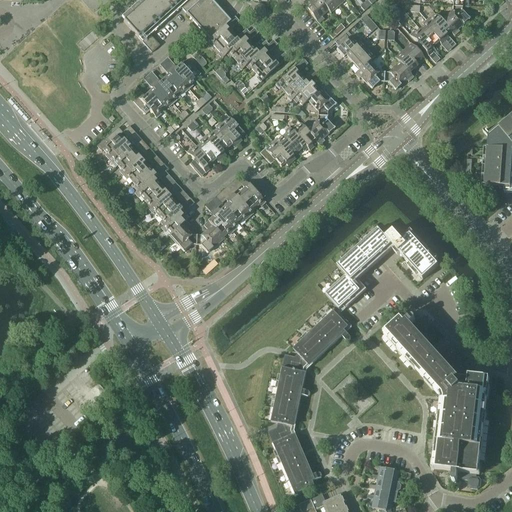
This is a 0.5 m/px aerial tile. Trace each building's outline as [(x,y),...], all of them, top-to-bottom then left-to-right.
[(204,39),(207,42),(227,25),(230,22),(210,0),(147,0),(123,22),(152,53),(160,46),(150,36),(181,8),(206,36),(204,39)] [(319,0),(310,0),(307,3),(309,5),(306,9),(319,24),(324,20),(321,17),(328,11),(329,11),(319,0)] [(332,0),(319,0),(329,11),(328,11),(331,14),(339,7),(332,0)] [(454,12),(443,22),(452,32),(456,36),(461,31),(459,29),(470,19),(463,11),(463,8),(454,7),(454,12)] [(431,18),(427,21),(446,42),(449,38),(447,36),(452,32),(443,22),(437,16),(433,20),(431,18)] [(425,27),(421,31),(435,47),(439,43),(441,46),(446,42),(427,21),(423,25),(425,27)] [(213,44),(217,49),(232,35),(228,31),(231,29),(227,25),(207,42),(211,47),(213,44)] [(435,47),(421,31),(417,34),(415,32),(411,36),(429,56),(433,52),(431,50),(435,47)] [(222,59),(227,55),(226,55),(241,41),(238,38),(236,40),(232,35),(217,49),(221,53),(219,55),(222,59)] [(344,58),(346,56),(359,45),(358,45),(351,37),(349,39),(345,35),(335,44),(339,48),(337,50),(344,58)] [(232,56),(236,60),(251,46),(248,43),(250,41),(246,37),(241,41),(226,55),(227,55),(230,58),(232,56)] [(346,56),(352,63),(368,49),(362,42),(358,45),(359,45),(346,56)] [(411,45),(403,52),(417,67),(424,60),(411,45)] [(241,70),(246,66),(261,52),(258,49),(256,51),(251,46),(236,60),(240,64),(237,67),(241,70)] [(251,68),(255,72),(271,58),(267,54),(269,52),(266,48),(261,52),(246,66),(249,70),(251,68)] [(352,63),(359,71),(371,61),(375,57),(368,49),(352,63)] [(395,59),(400,64),(409,74),(417,67),(403,52),(395,59)] [(271,58),(255,72),(259,77),(257,79),(261,83),(281,65),(277,60),(275,62),(271,58)] [(379,83),(384,83),(384,72),(380,72),(371,61),(359,71),(355,74),(360,79),(362,78),(372,89),(379,83)] [(175,67),(171,70),(189,90),(193,87),(191,85),(195,81),(195,80),(200,75),(189,63),(184,68),(181,65),(177,69),(175,67)] [(384,72),(384,83),(388,83),(395,91),(406,81),(408,83),(413,78),(409,74),(400,64),(390,73),(384,72)] [(281,88),(285,93),(301,78),(298,74),(300,72),(296,68),(276,86),(279,90),(281,88)] [(169,76),(164,80),(179,96),(183,92),(185,94),(189,90),(171,70),(167,73),(169,76)] [(291,103),(293,100),(311,84),(308,81),(306,83),(301,78),(285,93),(289,97),(287,98),(291,103)] [(158,81),(155,84),(173,105),(176,102),(175,100),(179,96),(164,80),(160,84),(158,81)] [(302,107),(308,102),(308,101),(318,92),(314,88),(317,86),(314,82),(311,84),(293,100),(296,104),(298,102),(302,107)] [(153,90),(149,94),(163,110),(167,107),(169,108),(173,105),(155,84),(151,88),(153,90)] [(318,112),(318,117),(327,117),(328,113),(335,106),(325,94),(327,93),(323,88),(318,92),(308,101),(308,102),(318,112)] [(163,110),(149,94),(144,98),(142,96),(134,103),(145,116),(149,112),(156,120),(160,116),(159,114),(163,110)] [(306,132),(315,143),(319,147),(324,143),(322,140),(334,129),(327,122),(327,117),(318,117),(318,122),(306,132)] [(223,122),(220,125),(238,145),(242,142),(240,140),(244,136),(229,119),(225,123),(223,122)] [(511,119),(488,139),(485,187),(511,188),(511,170),(511,119)] [(217,130),(213,134),(228,151),(232,147),(234,149),(238,145),(220,125),(216,128),(217,130)] [(291,132),(307,150),(310,153),(314,149),(311,147),(315,143),(306,132),(301,127),(297,130),(295,129),(291,132)] [(106,157),(109,161),(130,142),(133,145),(136,142),(131,136),(127,140),(126,138),(124,140),(121,137),(123,135),(119,130),(98,149),(102,153),(104,152),(108,156),(106,157)] [(287,135),(282,139),(297,155),(302,151),(304,153),(307,150),(291,132),(289,130),(285,133),(287,135)] [(135,133),(131,136),(136,142),(140,139),(135,133)] [(207,136),(203,140),(222,160),(226,157),(224,154),(228,151),(213,134),(209,138),(207,136)] [(277,141),(273,144),(291,164),(295,161),(293,158),(297,155),(282,139),(278,143),(277,141)] [(201,144),(197,148),(212,165),(215,162),(217,164),(222,160),(203,140),(200,143),(201,144)] [(114,163),(118,167),(135,152),(132,148),(134,146),(133,145),(130,142),(109,161),(113,165),(114,163)] [(291,164),(273,144),(269,147),(271,149),(266,153),(265,151),(260,155),(270,166),(275,163),(281,169),(285,165),(287,168),(291,164)] [(212,165),(197,148),(192,152),(191,151),(187,154),(194,162),(189,166),(201,179),(209,171),(207,169),(212,165)] [(146,152),(150,158),(154,154),(150,149),(146,152)] [(120,173),(124,177),(144,158),(146,161),(150,158),(146,152),(142,156),(141,155),(139,157),(135,152),(118,167),(122,172),(120,173)] [(129,179),(133,183),(149,168),(146,164),(148,162),(146,161),(144,158),(124,177),(127,181),(129,179)] [(135,189),(138,192),(158,174),(157,172),(155,171),(153,173),(149,168),(133,183),(137,188),(135,189)] [(141,196),(145,201),(162,186),(158,182),(160,180),(159,179),(165,174),(161,169),(157,172),(158,174),(138,192),(135,194),(139,198),(141,196)] [(240,192),(255,209),(258,206),(260,208),(265,204),(242,179),(239,182),(244,187),(242,188),(244,189),(240,192)] [(146,206),(150,211),(171,192),(173,194),(177,191),(172,186),(169,189),(168,188),(165,190),(162,186),(145,201),(148,204),(146,206)] [(224,207),(238,224),(242,220),(244,222),(248,218),(229,198),(231,195),(228,191),(223,196),(227,200),(226,200),(228,203),(224,207)] [(155,212),(159,217),(176,201),(172,197),(174,195),(173,194),(171,192),(150,211),(153,214),(155,212)] [(229,198),(248,218),(251,215),(250,214),(255,209),(240,192),(235,197),(233,194),(231,195),(229,198)] [(160,222),(164,226),(185,207),(183,204),(182,203),(180,206),(176,201),(159,217),(162,221),(160,222)] [(166,230),(170,235),(187,220),(182,215),(185,213),(184,212),(190,206),(186,201),(183,204),(185,207),(164,226),(161,228),(165,232),(166,230)] [(211,217),(207,221),(222,238),(226,235),(228,236),(232,233),(213,212),(216,210),(212,206),(207,210),(211,214),(210,215),(211,217)] [(213,212),(232,233),(235,230),(234,228),(238,224),(224,207),(219,211),(217,208),(216,210),(213,212)] [(191,246),(195,246),(196,235),(192,235),(186,228),(191,224),(187,220),(170,235),(169,236),(183,252),(191,246)] [(196,235),(195,246),(200,247),(207,254),(223,239),(222,238),(207,221),(202,225),(206,230),(200,235),(196,235)] [(424,281),(439,267),(411,236),(404,242),(395,232),(387,239),(380,230),(338,267),(347,277),(326,296),(340,311),(361,292),(353,283),(393,247),(424,281)] [(159,253),(165,247),(161,242),(155,248),(159,253)] [(294,350),(308,365),(348,328),(334,313),(294,350)] [(461,481),(469,482),(469,487),(471,490),(478,491),(482,488),(482,481),(480,479),(476,478),(488,380),(469,378),(470,369),(466,369),(461,364),(465,361),(453,347),(438,361),(401,320),(385,335),(440,396),(443,394),(444,396),(446,400),(445,403),(442,402),(434,471),(462,474),(461,481)] [(343,338),(347,342),(349,343),(351,341),(351,339),(347,334),(343,338)] [(271,423),(292,428),(304,369),(296,359),(286,357),(271,423)] [(269,433),(296,496),(315,487),(291,432),(278,429),(269,433)] [(380,470),(379,477),(378,479),(397,482),(399,472),(380,469),(380,467),(374,466),(373,469),(380,470)] [(378,480),(377,487),(376,488),(398,493),(398,491),(401,490),(401,486),(400,484),(400,483),(397,482),(378,479),(379,477),(372,476),(372,479),(378,480)] [(376,490),(375,497),(375,499),(393,502),(396,503),(398,493),(376,488),(377,487),(370,486),(370,489),(376,490)] [(305,511),(316,511),(327,506),(328,511),(331,511),(346,505),(343,498),(342,496),(314,508),(305,511)] [(391,511),(393,502),(375,499),(375,497),(368,496),(368,499),(374,501),(373,509),(382,511),(381,511),(391,511)] [(305,511),(314,508),(311,501),(299,506),(301,511),(305,511)]
